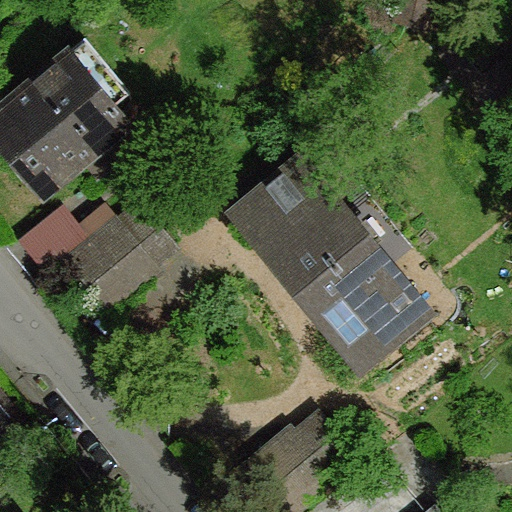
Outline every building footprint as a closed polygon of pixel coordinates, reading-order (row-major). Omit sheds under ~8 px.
[(86,41),(0,111),(0,129),(50,189),(125,125),(110,109),(130,93),(86,41)] [(511,57),(472,90),(511,138),(511,57)] [(430,311),(305,160),(270,189),(280,201),(249,225),(353,353),(385,328),(394,340),(430,311)] [(119,222),(154,266),(176,247),(142,203),(119,222)] [(154,266),(119,222),(72,259),(114,309),(160,273),(154,266)] [(0,447),(20,431),(0,408),(0,447)] [(323,416),(299,436),(329,474),(354,454),(323,416)] [(299,436),(294,430),(246,468),(281,511),(296,511),(334,480),(329,474),(299,436)]
